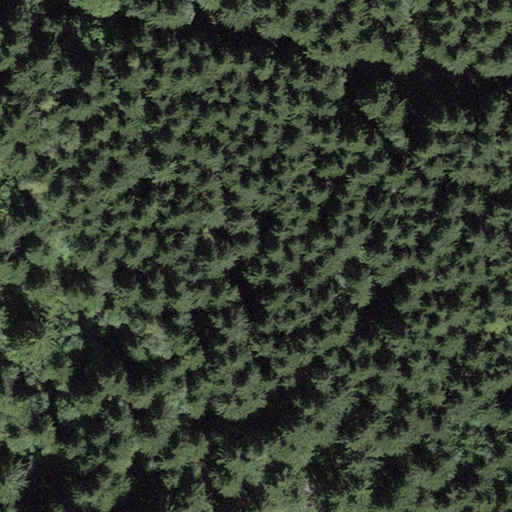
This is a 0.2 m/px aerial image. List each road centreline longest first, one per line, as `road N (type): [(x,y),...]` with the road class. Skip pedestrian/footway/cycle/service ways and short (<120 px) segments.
road 1 (track): [(50,0),(96,39),(330,62)]
road 2 (track): [(511,79),(499,84),(330,62)]
